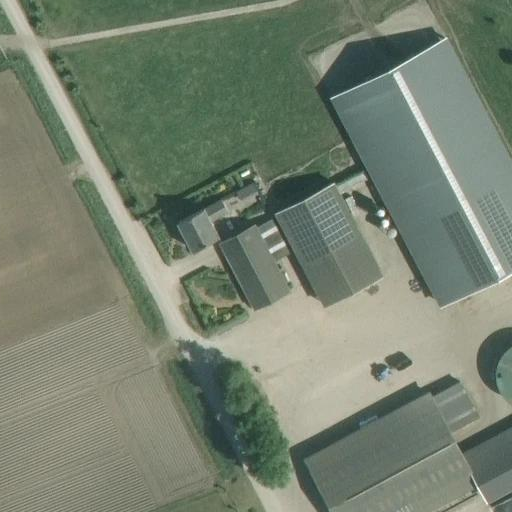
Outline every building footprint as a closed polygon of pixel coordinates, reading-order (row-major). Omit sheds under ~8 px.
[(443,304),(511,267),(511,167),(444,36),(333,94),(443,304)] [(384,273),(335,181),(277,212),(325,303),(384,273)] [(223,198),(196,212),(178,221),(193,249),(221,235),(214,221),(231,212),(223,198)] [(255,224),(238,233),(220,242),(254,308),(290,289),(274,260),(291,251),(273,217),(257,226),(255,224)] [(430,393),(324,450),(306,459),(334,511),(419,511),(504,467),(490,441),(464,456),(451,431),(481,415),(461,380),(432,396),(430,393)] [(511,429),(490,441),(504,467),(511,462),(511,429)] [(453,511),(495,511),(486,494),(453,511)]
